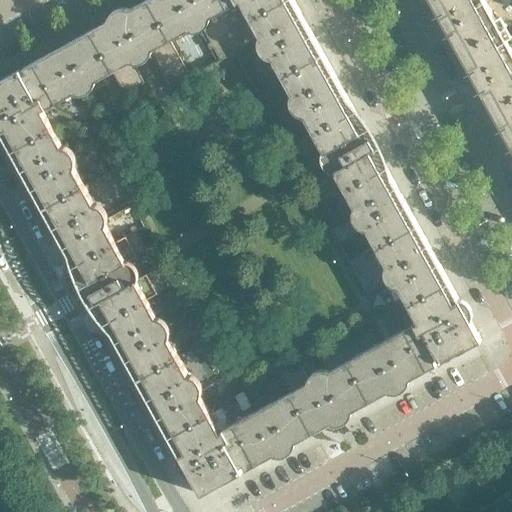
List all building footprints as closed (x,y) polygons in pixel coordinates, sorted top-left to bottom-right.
[(142,56),(151,51),(171,88),(191,77),(170,40),(176,37),(155,0),(145,0),(130,9),(128,8),(126,7),(124,7),(122,7),(120,8),(118,8),(116,9),(114,10),(112,12),(110,15),(109,15),(109,17),(108,19),(107,21),(20,69),(23,75),(42,109),(45,108),(46,109),(113,72),(125,94),(145,83),(133,61),(142,56)] [(261,38),(240,0),(155,0),(176,37),(200,24),(210,42),(207,44),(210,49),(213,47),(220,59),(221,60),(261,38)] [(308,26),(293,0),(240,0),(261,38),(267,48),(308,26)] [(487,0),(431,0),(444,24),(486,1),(487,0)] [(511,34),(506,38),(486,1),(444,24),(480,88),(511,146),(511,34)] [(351,103),(308,26),(267,48),(310,126),(351,103)] [(49,122),(42,109),(23,75),(20,69),(0,80),(0,133),(2,133),(8,144),(49,122)] [(392,177),(375,146),(371,139),(351,103),(310,126),(313,133),(292,145),(303,164),(324,152),(330,162),(334,170),(313,183),(323,202),(345,190),(351,200),(392,177)] [(81,178),(68,155),(49,122),(8,144),(39,201),(81,178)] [(423,234),(392,177),(351,200),(382,257),(423,234)] [(112,235),(100,215),(81,178),(39,201),(71,258),(112,235)] [(169,287),(158,268),(136,280),(131,270),(126,262),(148,250),(137,230),(116,242),(112,235),(71,258),(90,292),(112,332),(153,309),(147,299),(169,287)] [(455,291),(423,234),(382,257),(413,314),(455,291)] [(482,340),(471,321),(471,320),(472,318),(472,316),(472,314),(472,312),(472,310),(471,308),(470,306),(469,305),(468,303),(467,302),(465,301),(463,300),(462,299),(459,298),(455,291),(413,314),(418,323),(438,357),(441,363),(482,340)] [(184,366),(163,327),(153,309),(112,332),(143,389),(184,366)] [(441,363),(438,357),(418,323),(415,324),(415,323),(353,357),(376,398),(387,392),(389,393),(391,393),(393,393),(395,393),(397,393),(399,393),(402,391),(403,390),(406,388),(407,386),(409,383),(409,381),(410,380),(441,363)] [(352,411),(376,398),(353,357),(347,360),(335,339),(315,350),(326,369),(323,369),(321,369),(318,370),(315,371),(314,372),(311,374),(309,376),(309,377),(308,379),(297,360),(277,371),(289,392),(223,429),(223,430),(220,432),(242,472),(273,455),(276,456),(278,456),(281,456),(283,456),(285,456),(287,454),(289,453),(291,452),(293,450),(294,448),(294,446),(295,444),(295,443),(330,424),(333,425),(335,425),(336,425),(338,425),(340,425),(343,424),(344,423),(347,422),(348,420),(349,419),(350,417),(351,415),(352,413),(352,411)] [(215,423),(199,394),(184,366),(143,389),(174,446),(215,423)] [(242,472),(220,432),(215,423),(174,446),(178,453),(178,454),(177,456),(177,458),(177,459),(177,462),(178,464),(179,466),(180,468),(181,470),(183,472),(184,473),(187,474),(189,475),(191,475),(201,495),(242,472)]
